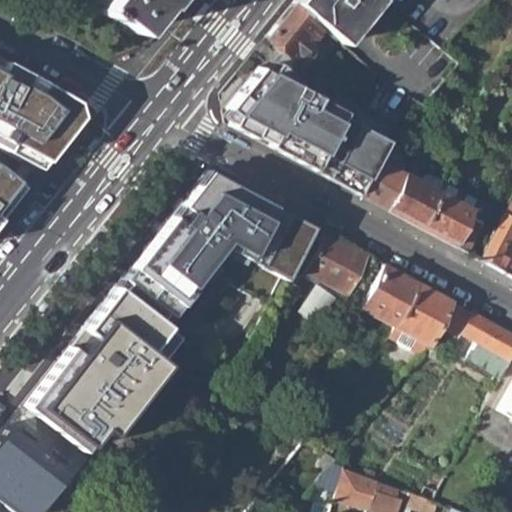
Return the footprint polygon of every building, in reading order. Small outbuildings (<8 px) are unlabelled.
[(105,10),(131,31),(157,1),(157,0),(97,0),(92,7),(99,12),(101,14),(105,10)] [(378,0),(292,0),(290,3),(320,28),(307,43),(305,52),(298,53),(293,59),(281,78),(247,55),(217,91),(224,122),(353,193),(381,142),(433,45),(378,0)] [(263,35),(293,59),(298,53),(305,52),(307,43),(320,28),(290,3),(263,35)] [(70,85),(0,47),(0,213),(77,112),(76,96),(70,85)] [(397,217),(415,226),(435,191),(404,175),(395,150),(381,142),(353,193),(368,201),(397,217)] [(282,273),(311,223),(206,160),(116,279),(159,314),(164,306),(171,310),(224,239),(282,273)] [(444,242),(462,252),(480,218),(467,211),(471,204),(437,187),(435,191),(415,226),(444,242)] [(492,268),(503,274),(507,264),(496,258),(511,227),(511,191),(476,260),(492,268)] [(342,244),(322,233),(302,273),(317,281),(296,312),(315,325),(337,291),(341,294),(363,255),(342,244)] [(356,309),(389,327),(413,282),(393,272),(379,264),(356,309)] [(159,314),(116,279),(23,396),(91,449),(183,333),(159,314)] [(413,282),(389,327),(384,337),(408,350),(417,348),(425,340),(446,300),(428,290),(413,282)] [(465,361),(498,379),(509,358),(505,356),(511,343),(511,335),(485,322),(458,307),(444,325),(475,342),(465,361)] [(511,376),(494,410),(511,420),(511,376)] [(12,408),(0,423),(0,501),(14,511),(29,511),(74,458),(12,408)] [(312,461),(320,467),(324,463),(328,457),(320,451),(312,461)] [(305,486),(328,493),(329,488),(334,467),(324,463),(320,467),(305,486)] [(363,509),(367,495),(371,480),(334,467),(329,488),(328,493),(326,499),(363,509)] [(363,509),(372,511),(391,511),(396,498),(391,496),(394,487),(371,480),(367,495),(363,509)] [(405,492),(394,487),(391,496),(396,498),(391,511),(399,511),(402,503),(405,492)] [(405,492),(402,503),(420,509),(423,498),(405,492)]
